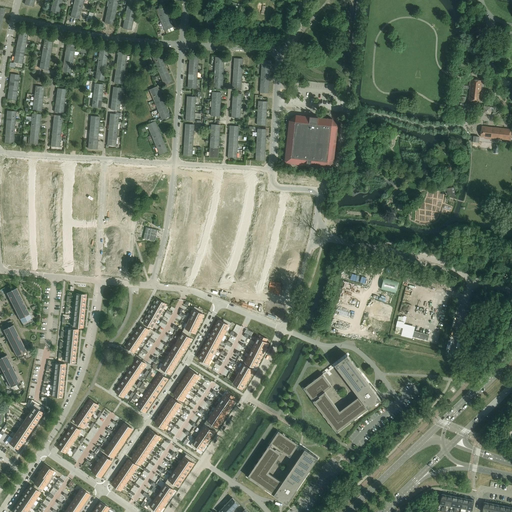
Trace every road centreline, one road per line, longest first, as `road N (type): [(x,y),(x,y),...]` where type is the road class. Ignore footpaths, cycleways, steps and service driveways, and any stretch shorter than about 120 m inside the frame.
road 1 (residential): [(101,490),(219,303)]
road 2 (residential): [(42,450),(86,361),(98,280)]
road 3 (residential): [(204,463),(282,329)]
road 4 (unclassified): [(471,279),(448,265),(330,237)]
road 5 (residential): [(282,329),(353,348),(401,402)]
road 6 (residential): [(62,29),(45,157)]
road 7 (unknown): [(224,168),(201,295)]
road 8 (residential): [(152,287),(174,165)]
road 9 (residential): [(104,161),(117,39)]
road 10 (residential): [(271,171),(279,50)]
road 11 (residential): [(224,168),(232,48)]
road 12 (residential): [(174,165),(182,45)]
